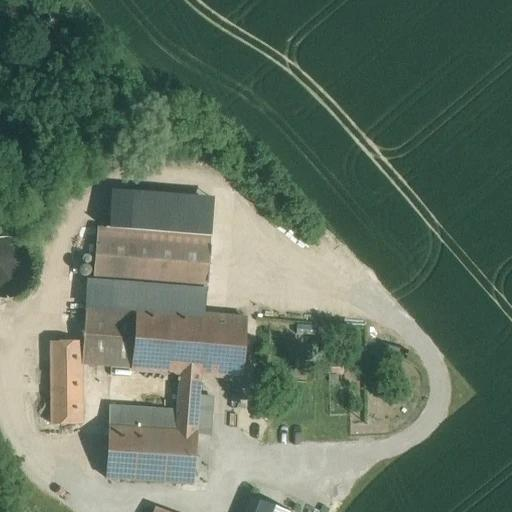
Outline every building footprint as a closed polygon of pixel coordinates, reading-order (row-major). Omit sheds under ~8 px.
[(306,221),(266,223),(267,239),(307,237),(306,221)] [(210,237),(98,228),(93,282),(205,291),(210,237)] [(34,280),(37,268),(34,256),(27,246),(17,239),(5,237),(0,237),(0,298),(6,299),(18,297),(28,290),(34,280)] [(94,243),(82,242),(80,266),(92,267),(94,243)] [(199,316),(137,310),(137,309),(91,305),(87,365),(110,367),(110,375),(175,380),(176,373),(180,373),(179,378),(177,378),(177,381),(179,381),(177,412),(110,408),(110,409),(109,410),(109,426),(196,431),(199,396),(201,375),(200,375),(205,315),(199,315),(199,316)] [(246,319),(205,315),(200,375),(201,375),(242,378),(246,319)] [(81,341),(80,328),(50,328),(51,342),(81,341)] [(81,341),(51,342),(52,424),(61,424),(63,424),(73,424),(82,424),(81,341)] [(199,396),(196,431),(197,431),(196,434),(209,435),(212,397),(199,396)] [(73,434),(73,424),(63,424),(61,424),(61,435),(73,434)] [(196,431),(109,426),(106,478),(193,484),(193,477),(195,461),(196,434),(197,431),(196,431)] [(203,461),(195,461),(193,477),(202,477),(203,461)] [(245,511),(251,498),(241,494),(235,508),(244,511),(245,511)] [(284,511),(251,498),(245,511),(284,511)]
